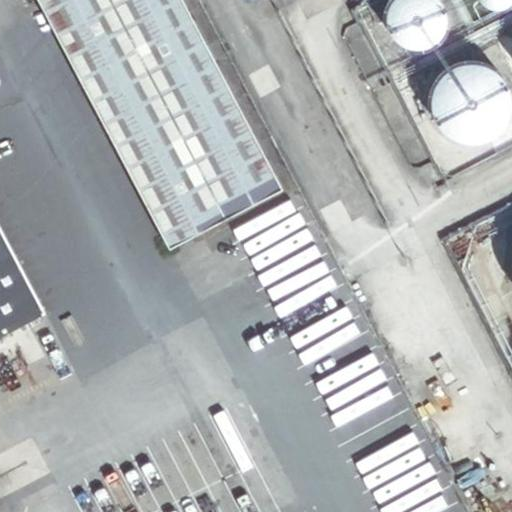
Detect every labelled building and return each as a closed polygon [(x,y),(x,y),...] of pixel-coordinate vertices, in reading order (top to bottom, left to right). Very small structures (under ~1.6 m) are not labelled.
[(38,0),(166,244),(280,184),(183,0),(38,0)] [(387,0),(386,3),(385,7),(385,13),(385,19),(387,25),(389,29),(393,33),(397,37),(401,39),(407,42),(413,42),(417,42),(423,41),(429,38),(432,36),(436,32),(440,27),(442,21),(443,15),(443,9),(441,3),(439,0),(387,0)] [(447,132),(454,136),(457,137),(465,138),(473,138),(479,137),(486,135),(493,131),(499,125),(504,119),(507,112),(509,104),(509,96),(508,88),(505,80),(501,74),(496,68),(489,63),(483,60),(476,58),(468,58),(460,59),(452,62),(445,66),(439,71),(434,77),(431,85),(429,90),(429,98),(430,107),(432,114),(436,121),(441,127),(447,132)] [(0,333),(42,311),(0,230),(0,333)] [(264,269),(275,297),(323,278),(312,251),(264,269)]
